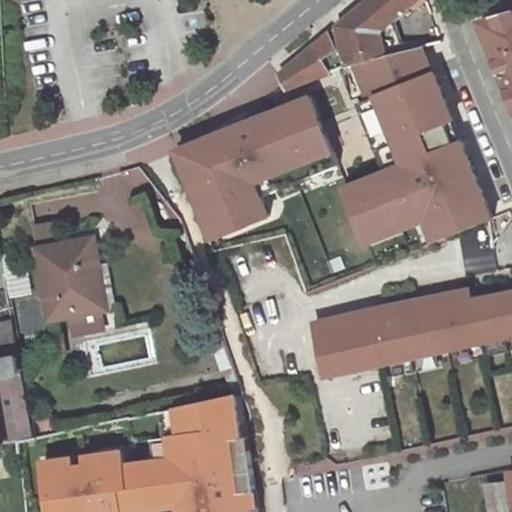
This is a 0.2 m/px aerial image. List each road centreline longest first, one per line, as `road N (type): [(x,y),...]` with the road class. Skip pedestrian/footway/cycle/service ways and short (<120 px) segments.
road 1 (tertiary): [(319,0),(183,110),(141,131),(0,167)]
road 2 (unknown): [(511,255),(274,317)]
road 3 (unclassified): [(511,152),(449,0)]
